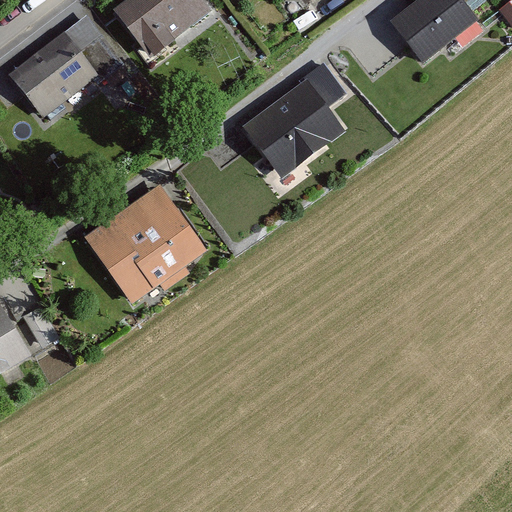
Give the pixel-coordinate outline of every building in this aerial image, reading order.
[(125,0),(111,11),(151,61),(209,15),(196,0),(125,0)] [(422,0),(389,27),(423,67),(476,24),(456,0),(422,0)] [(511,3),(500,12),(511,28),(511,3)] [(5,77),(38,121),(96,78),(63,34),(5,77)] [(241,133),(280,183),(342,136),(324,113),(343,98),(322,71),(241,133)] [(84,243),(129,311),(207,258),(162,191),(84,243)] [(0,381),(30,362),(0,314),(0,381)]
